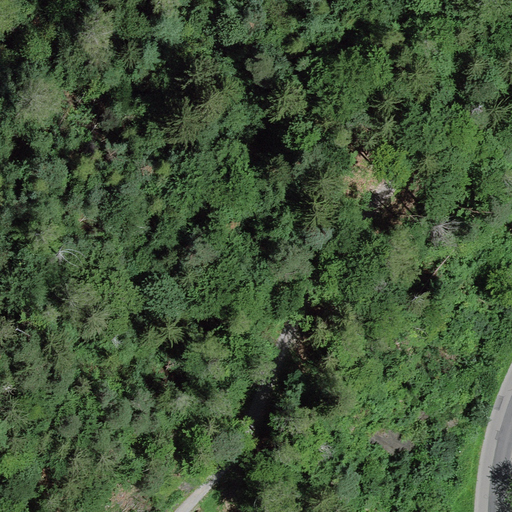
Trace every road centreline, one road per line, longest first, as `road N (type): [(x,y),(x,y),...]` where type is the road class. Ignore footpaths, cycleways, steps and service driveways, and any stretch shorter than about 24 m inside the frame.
road 1 (track): [(309,289),(345,230),(391,188),(445,113),(451,86),(444,0)]
road 2 (track): [(183,511),(247,438),(309,289)]
